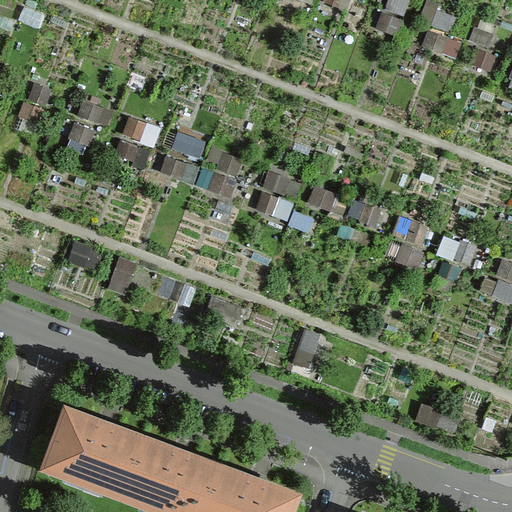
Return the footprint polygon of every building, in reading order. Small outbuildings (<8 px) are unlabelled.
[(350,0),(323,0),(323,1),(347,10),(350,0)] [(407,0),(387,0),(384,10),(402,16),(407,0)] [(439,5),(426,1),(419,22),(452,32),(457,17),(437,11),(439,5)] [(401,21),(382,14),(376,30),(395,37),(401,21)] [(494,24),(481,19),(478,27),(473,26),(468,40),(490,48),(495,34),(490,32),(494,24)] [(447,38),(428,30),(423,44),(442,52),(447,38)] [(496,56),(477,49),(472,64),(490,71),(496,56)] [(37,84),(34,82),(27,102),(45,108),(52,89),(37,84)] [(114,111),(84,99),(77,116),(108,128),(114,111)] [(44,109),(24,102),(19,116),(39,123),(44,109)] [(161,129),(129,117),(122,135),(154,147),(161,129)] [(96,130),(74,122),(68,138),(90,146),(96,130)] [(151,152),(119,141),(114,155),(145,166),(151,152)] [(242,159),(223,153),(217,169),(237,175),(242,159)] [(200,167),(167,155),(161,172),(194,184),(200,167)] [(302,183),(269,170),(263,186),(296,199),(302,183)] [(237,180),(214,172),(208,190),(230,198),(237,180)] [(338,195),(314,186),(308,202),(331,211),(338,195)] [(294,204),(263,193),(257,210),(287,221),(294,204)] [(381,211),(353,202),(348,217),(376,226),(381,211)] [(315,218),(295,210),(289,225),(309,233),(315,218)] [(428,227),(399,217),(392,235),(422,245),(428,227)] [(365,248),(371,234),(347,225),(342,239),(365,248)] [(460,244),(443,237),(437,253),(453,260),(470,266),(478,246),(462,240),(460,244)] [(93,247),(77,241),(69,263),(85,269),(86,265),(97,269),(102,253),(92,250),(93,247)] [(424,252),(402,244),(396,260),(417,269),(424,252)] [(136,263),(119,257),(108,289),(126,295),(136,263)] [(511,262),(501,259),(496,274),(511,279),(511,262)] [(460,267),(445,261),(439,276),(454,282),(460,267)] [(511,303),(511,284),(499,280),(492,296),(511,304),(511,303)] [(321,334),(305,328),(297,350),(313,356),(321,334)] [(461,415),(422,402),(416,421),(455,433),(461,415)] [(102,485),(122,493),(144,436),(78,411),(66,407),(45,464),(67,472),(69,466),(105,479),(102,485)] [(201,511),(219,464),(157,441),(144,436),(122,493),(143,500),(145,494),(180,507),(178,511),(201,511)] [(289,511),(296,492),(231,468),(219,464),(201,511),(289,511)]
